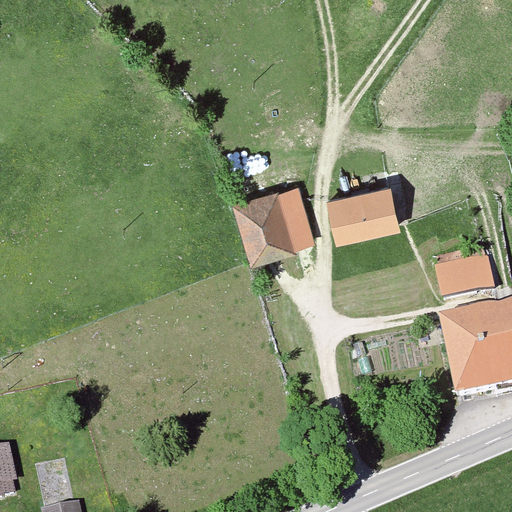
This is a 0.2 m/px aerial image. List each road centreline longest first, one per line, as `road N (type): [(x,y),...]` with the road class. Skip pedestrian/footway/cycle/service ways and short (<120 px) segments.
road 1 (track): [(338,133),(323,183),(320,296),(344,450),(366,494)]
road 2 (secondary): [(511,434),(327,511)]
road 3 (track): [(428,0),(338,133)]
road 4 (track): [(321,0),(339,77),(338,133)]
